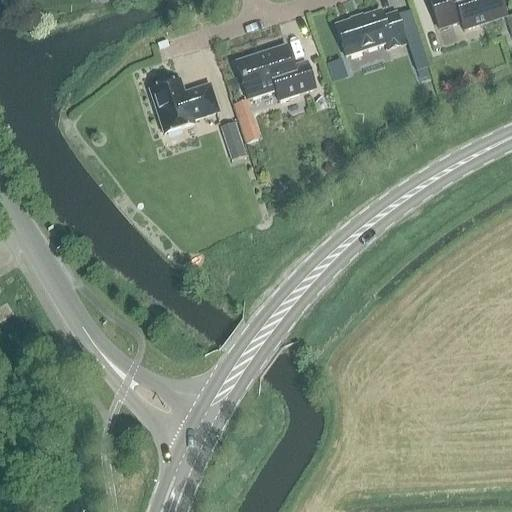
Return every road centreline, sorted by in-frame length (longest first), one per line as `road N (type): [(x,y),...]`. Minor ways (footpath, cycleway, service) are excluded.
road 1 (primary): [(205,420),(272,319),(351,236),(511,137)]
road 2 (tertiary): [(87,337),(0,194)]
road 3 (tertiary): [(87,337),(107,378),(191,450)]
road 4 (tertiary): [(205,420),(87,337)]
